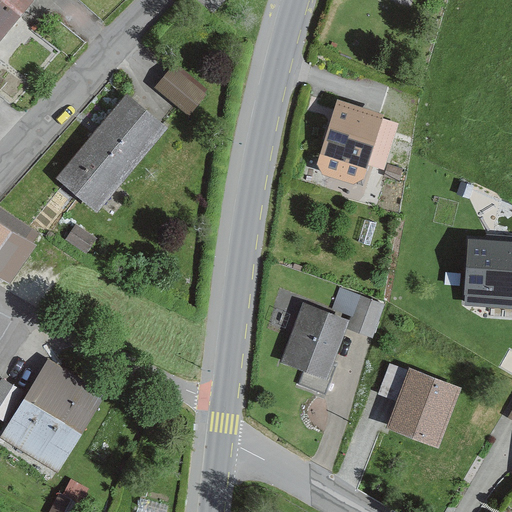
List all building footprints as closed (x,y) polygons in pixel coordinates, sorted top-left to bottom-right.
[(0,0),(0,54),(31,17),(10,0),(0,0)] [(10,0),(31,17),(44,0),(10,0)] [(161,86),(193,113),(210,94),(178,66),(161,86)] [(97,207),(162,129),(127,99),(62,177),(97,207)] [(396,118),(344,101),(322,169),(373,186),(396,118)] [(0,277),(7,282),(37,235),(0,210),(0,277)] [(486,243),(472,242),(468,294),(511,297),(511,237),(487,236),(486,243)] [(345,291),(337,312),(311,302),(289,361),(306,367),(299,385),(329,396),(353,331),(375,340),(388,307),(345,291)] [(447,448),(469,386),(416,368),(415,370),(390,361),(379,392),(404,401),(394,430),(447,448)] [(5,438),(56,468),(100,396),(49,365),(5,438)] [(5,374),(0,383),(0,413),(11,418),(27,385),(5,374)] [(69,475),(54,511),(85,511),(96,485),(69,475)]
